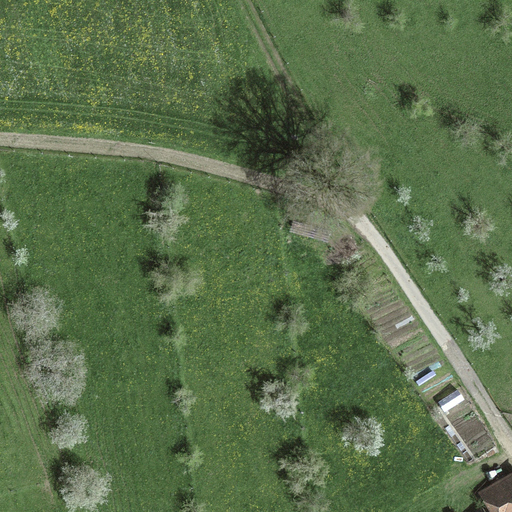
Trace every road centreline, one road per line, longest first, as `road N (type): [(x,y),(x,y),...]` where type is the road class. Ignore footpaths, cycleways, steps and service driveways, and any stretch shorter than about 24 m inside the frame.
road 1 (track): [(343,207),(141,151),(0,141)]
road 2 (track): [(239,0),(343,207)]
